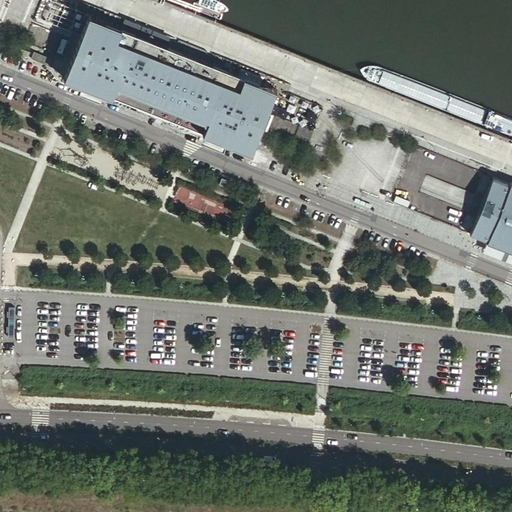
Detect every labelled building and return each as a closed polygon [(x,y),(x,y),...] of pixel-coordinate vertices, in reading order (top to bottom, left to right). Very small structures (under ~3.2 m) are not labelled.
[(253,121),(262,97),(114,37),(109,49),(98,44),(84,80),(252,148),(261,124),(253,121)] [(217,161),(195,152),(190,162),(212,172),(217,161)] [(470,233),(487,240),(510,183),(492,176),(470,233)] [(498,212),(494,223),(487,240),(486,241),(511,250),(511,182),(510,182),(510,183),(506,191),(498,212)] [(511,250),(486,241),(482,251),(511,263),(511,250)]
